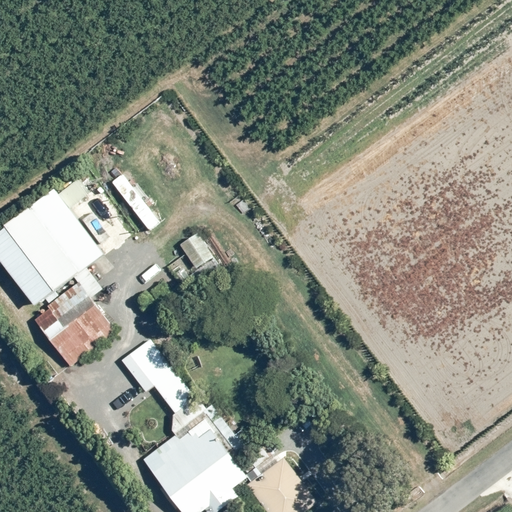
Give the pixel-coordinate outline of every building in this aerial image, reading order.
[(0,224),(0,259),(48,323),(98,285),(83,265),(101,252),(52,186),(0,224)] [(213,253),(195,230),(161,258),(173,274),(190,260),(196,267),(213,253)] [(115,330),(91,298),(46,332),(70,364),(115,330)] [(246,447),(220,409),(145,458),(180,511),(197,511),(208,505),(211,511),(213,511),(236,497),(230,488),(247,476),(233,456),(246,447)] [(301,511),(318,498),(287,459),(253,487),(273,511),(301,511)]
